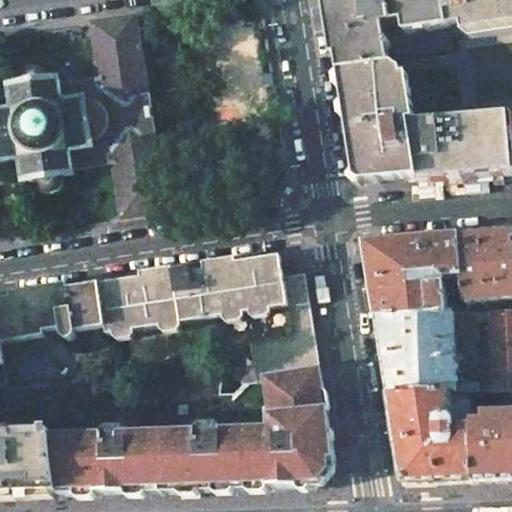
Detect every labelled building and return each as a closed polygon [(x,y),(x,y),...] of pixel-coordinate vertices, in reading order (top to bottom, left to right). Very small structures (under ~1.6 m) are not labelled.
[(444,0),(336,0),(330,9),(340,73),(390,66),(388,50),(392,50),(391,43),(387,44),(384,26),(404,23),(406,34),(449,26),(444,0)] [(462,25),(464,33),(511,25),(511,0),(444,0),(449,26),(450,27),(462,25)] [(35,68),(30,70),(28,71),(25,73),(22,77),(20,80),(20,86),(9,88),(12,110),(0,112),(0,165),(21,162),(25,185),(35,184),(37,188),(41,193),(46,195),(51,196),(58,194),(63,190),(65,185),(66,179),(77,178),(76,170),(106,166),(107,169),(115,168),(123,221),(167,214),(137,17),(93,24),(101,79),(97,80),(97,82),(63,86),(62,80),(50,81),(47,75),(42,70),(35,68)] [(340,73),(348,125),(358,184),(420,179),(411,122),(416,122),(409,76),(402,77),(402,71),(394,65),(390,66),(340,73)] [(195,137),(188,87),(156,92),(164,142),(195,137)] [(420,179),(511,170),(511,158),(508,116),(416,124),(416,122),(411,122),(420,179)] [(511,233),(461,237),(467,304),(466,305),(467,315),(489,314),(488,303),(511,299),(511,233)] [(462,315),(467,315),(466,305),(467,304),(461,237),(367,245),(379,319),(462,315)] [(109,336),(247,314),(290,307),(285,278),(281,257),(101,286),(108,329),(109,336)] [(247,314),(257,382),(257,383),(268,381),(322,375),(305,275),(285,278),(290,307),(247,314)] [(101,286),(0,302),(0,326),(2,340),(47,336),(46,331),(62,329),(63,334),(63,335),(64,337),(65,338),(67,340),(70,341),(72,340),(74,339),(76,338),(77,336),(77,335),(78,333),(78,332),(108,329),(101,286)] [(511,313),(492,314),(492,323),(493,358),(479,358),(478,377),(478,394),(511,393),(511,313)] [(461,358),(479,358),(479,323),(492,323),(492,314),(489,314),(467,315),(462,315),(461,358)] [(478,394),(478,377),(457,377),(457,363),(461,362),(461,358),(462,315),(379,319),(391,396),(473,394),(473,395),(478,394)] [(0,326),(0,386),(9,386),(9,385),(2,340),(0,326)] [(47,336),(2,340),(9,385),(49,382),(115,378),(111,350),(80,353),(78,332),(78,333),(77,335),(77,336),(76,338),(74,339),(72,340),(70,341),(67,340),(65,338),(64,337),(63,335),(63,334),(62,329),(46,331),(47,336)] [(274,420),(298,416),(328,411),(322,376),(322,375),(268,381),(274,420)] [(9,386),(0,386),(0,413),(52,412),(49,382),(9,385),(9,386)] [(456,424),(452,420),(454,418),(474,417),(473,395),(473,394),(391,396),(404,485),(406,486),(441,485),(441,486),(452,486),(452,485),(475,484),(472,430),(474,430),(474,426),(457,425),(456,424)] [(268,433),(277,490),(317,489),(336,467),(328,411),(298,416),(274,420),(276,432),(268,433)] [(472,430),(475,484),(483,483),(511,482),(511,415),(486,416),(487,425),(474,426),(474,430),(472,430)] [(204,434),(211,494),(235,493),(235,492),(277,490),(268,433),(217,436),(216,433),(212,429),(206,430),(204,431),(204,434)] [(172,439),(178,495),(211,494),(204,434),(204,431),(201,434),(202,437),(172,439)] [(108,443),(56,446),(62,499),(122,496),(119,435),(113,436),(108,441),(108,443)] [(119,435),(122,496),(151,495),(151,496),(178,495),(172,439),(126,442),(126,439),(121,435),(119,435)] [(0,500),(62,499),(56,446),(56,443),(43,443),(43,438),(0,439),(0,500)]
